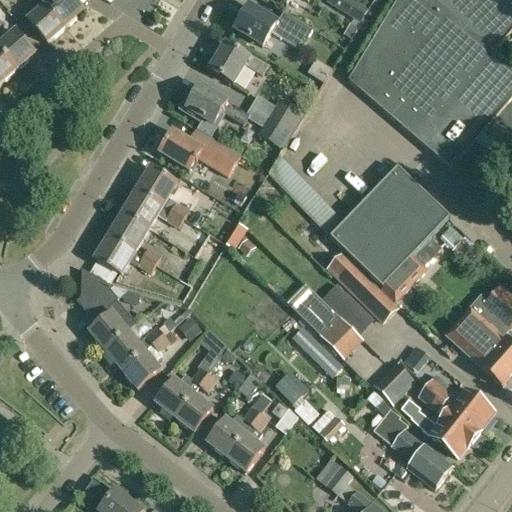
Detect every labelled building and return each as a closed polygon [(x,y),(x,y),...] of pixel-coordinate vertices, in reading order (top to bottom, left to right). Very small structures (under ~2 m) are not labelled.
[(40,0),(25,0),(30,5),(27,8),(34,16),(27,21),(48,45),(66,29),(40,0)] [(40,0),(66,29),(84,13),(73,0),(40,0)] [(361,25),(369,11),(349,0),(329,0),(326,4),(361,25)] [(511,0),(400,0),(350,83),(445,165),(452,171),(460,162),(474,145),(485,133),(492,124),(494,122),(511,100),(511,70),(494,55),(511,35),(511,0)] [(301,51),(313,32),(284,14),(278,24),(249,7),(234,32),(263,49),(272,34),(301,51)] [(0,12),(0,22),(6,29),(15,21),(4,9),(0,12)] [(0,45),(0,52),(17,72),(36,56),(15,33),(0,45)] [(263,77),(269,67),(251,57),(249,59),(226,46),(210,73),(234,87),(245,67),(263,77)] [(0,87),(17,72),(0,52),(0,87)] [(227,106),(228,105),(200,89),(193,101),(187,98),(179,112),(201,126),(197,133),(211,141),(218,129),(214,127),(222,115),(225,117),(243,128),(249,119),(227,106)] [(250,108),(291,134),(303,116),(280,103),(275,110),(256,99),(250,108)] [(492,124),(509,138),(511,133),(511,100),(494,122),(492,124)] [(291,134),(250,108),(246,115),(250,117),(247,122),(262,131),(258,138),(281,152),(291,134)] [(228,180),(241,159),(197,133),(190,144),(172,133),(158,156),(189,175),(197,161),(228,180)] [(136,193),(184,223),(190,213),(177,206),(170,201),(178,188),(150,170),(136,193)] [(381,291),(413,259),(450,221),(398,171),(345,226),(330,242),(345,256),(379,289),(381,291)] [(136,193),(122,216),(150,233),(158,220),(166,224),(179,232),(184,223),(136,193)] [(220,205),(204,232),(228,245),(243,219),(220,205)] [(150,233),(122,216),(108,238),(137,256),(150,233)] [(108,238),(94,261),(123,278),(130,265),(138,270),(151,277),(157,268),(144,260),(143,263),(135,258),(137,256),(108,238)] [(211,269),(215,262),(223,247),(208,239),(196,260),(211,269)] [(149,251),(144,260),(157,268),(162,259),(149,251)] [(379,289),(345,256),(328,272),(383,326),(397,312),(376,292),(379,289)] [(413,259),(381,291),(380,293),(395,306),(427,273),(413,259)] [(81,299),(91,312),(96,308),(102,315),(127,293),(128,294),(129,293),(110,287),(82,271),(82,272),(81,299)] [(321,340),(340,320),(306,287),(287,307),(321,340)] [(482,372),(501,389),(511,376),(511,346),(507,343),(501,339),(501,338),(508,331),(510,332),(511,329),(511,300),(500,290),(486,305),(490,309),(477,324),(467,315),(445,339),(452,345),(482,371),(482,372)] [(105,354),(129,334),(128,333),(137,326),(125,312),(117,320),(112,314),(89,334),(105,354)] [(340,320),(321,340),(320,340),(340,359),(360,340),(340,320)] [(129,334),(105,354),(121,373),(164,339),(157,330),(145,340),(139,346),(129,334)] [(164,339),(121,373),(138,393),(161,373),(155,365),(163,358),(161,355),(171,347),(164,339)] [(398,367),(385,381),(404,398),(417,386),(398,367)] [(191,384),(199,390),(208,378),(200,372),(191,384)] [(249,402),(262,386),(251,377),(239,394),(249,402)] [(208,396),(217,385),(208,378),(199,390),(208,396)] [(479,433),(493,415),(465,393),(464,394),(458,390),(455,394),(435,379),(427,390),(479,433)] [(175,421),(194,396),(174,381),(155,406),(175,421)] [(404,398),(385,381),(375,391),(393,409),(404,398)] [(479,433),(427,390),(419,400),(418,400),(438,415),(432,423),(442,432),(446,426),(471,447),(481,434),(479,433)] [(214,411),(194,396),(175,421),(195,436),(214,411)] [(263,397),(251,411),(242,423),(251,430),(260,418),(272,404),(263,397)] [(442,432),(432,423),(431,424),(419,415),(420,413),(408,403),(401,413),(411,422),(411,423),(429,439),(457,461),(466,450),(467,452),(471,447),(446,426),(442,432)] [(392,448),(391,448),(413,465),(407,472),(435,494),(453,469),(426,449),(425,450),(404,434),(408,429),(399,422),(400,420),(390,412),(373,434),(392,448)] [(286,438),(298,422),(289,413),(275,430),(286,438)] [(245,436),(246,436),(257,445),(262,438),(260,436),(269,424),(260,418),(251,430),(245,436)] [(246,436),(245,436),(226,422),(207,447),(227,461),(246,436)] [(257,445),(246,436),(227,461),(246,476),(265,451),(257,445)] [(0,456),(8,446),(0,440),(0,456)] [(320,484),(326,490),(338,499),(349,506),(356,511),(379,511),(348,487),(353,480),(341,471),(337,476),(331,471),(320,484)] [(138,511),(114,493),(99,511),(138,511)]
